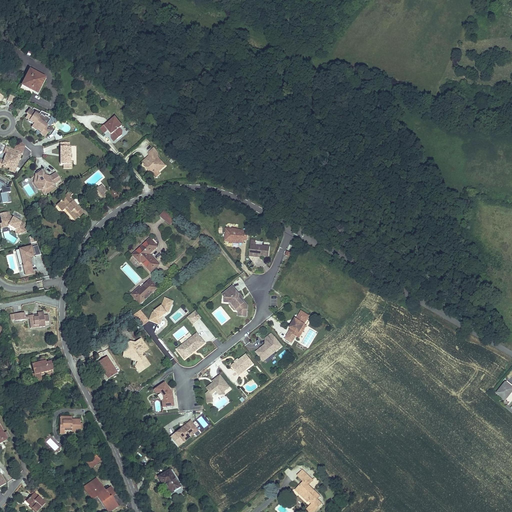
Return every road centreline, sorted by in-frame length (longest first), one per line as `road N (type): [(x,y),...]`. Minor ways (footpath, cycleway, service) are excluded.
road 1 (unclassified): [(64,282),(95,224),(124,204),(151,191),(205,186),(511,352)]
road 2 (unclassified): [(138,511),(65,346),(64,282)]
